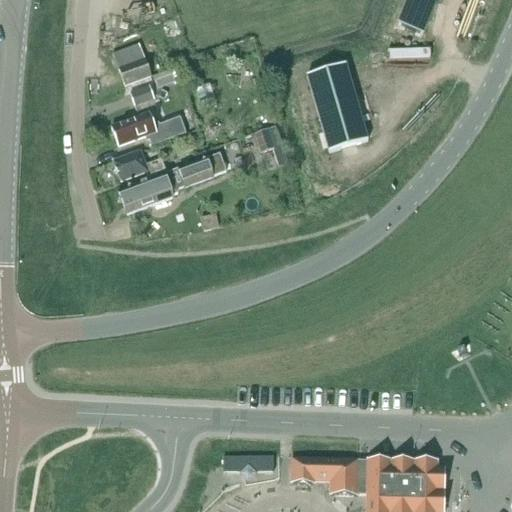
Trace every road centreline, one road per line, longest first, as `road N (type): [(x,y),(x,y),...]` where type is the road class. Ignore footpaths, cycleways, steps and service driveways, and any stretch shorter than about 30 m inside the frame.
road 1 (tertiary): [(2,334),(158,318),(313,269),(425,186),(479,113),(511,39)]
road 2 (unclassified): [(176,419),(511,427)]
road 3 (tertiary): [(13,3),(2,334)]
road 4 (unclassified): [(79,239),(85,0)]
road 5 (unclassified): [(8,415),(176,419)]
